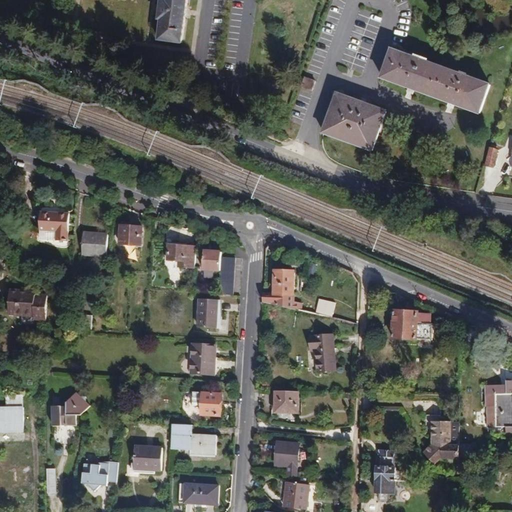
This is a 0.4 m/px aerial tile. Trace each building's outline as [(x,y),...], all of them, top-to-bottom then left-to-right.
[(162,0),(159,19),(162,20),(159,40),(182,43),(187,0),(162,0)] [(392,50),(382,78),(481,114),(491,85),(392,50)] [(305,78),(302,88),(312,91),(316,82),(305,78)] [(338,94),(324,133),(373,151),(387,112),(338,94)] [(491,149),(486,166),(493,168),(498,151),(491,149)] [(57,232),(56,241),(68,241),(70,214),(41,212),(40,231),(57,232)] [(143,228),(121,226),(120,244),(142,246),(143,228)] [(40,240),(56,241),(57,232),(40,231),(40,240)] [(109,234),(84,232),(82,255),(107,257),(109,234)] [(196,268),(197,247),(169,245),(168,260),(179,261),(179,267),(196,268)] [(222,257),(222,252),(205,251),(203,270),(205,270),(204,278),(213,279),(214,271),(221,271),(222,257)] [(235,258),(222,257),(221,271),(219,295),(233,295),(235,258)] [(264,293),(263,303),(332,318),(334,311),(325,309),(326,304),(304,298),(302,303),(294,301),(295,272),(276,272),(275,294),(264,293)] [(23,291),(10,290),(10,316),(35,316),(35,320),(48,320),(49,295),(37,295),(37,289),(23,289),(23,291)] [(217,328),(218,301),(200,300),(199,327),(217,328)] [(420,312),(394,311),(393,339),(418,341),(418,340),(434,341),(435,324),(431,324),(432,314),(420,314),(420,312)] [(313,353),(317,353),(318,373),(337,372),(334,334),(311,335),(313,353)] [(216,346),(194,345),(192,373),(214,375),(216,346)] [(490,350),(475,350),(476,366),(490,366),(490,350)] [(511,381),(508,381),(508,385),(487,385),(487,407),(487,428),(507,428),(507,436),(511,436),(511,381)] [(424,384),(424,395),(446,396),(447,384),(424,384)] [(299,413),(300,392),(276,391),(276,413),(299,413)] [(92,406),(77,392),(67,403),(67,406),(53,407),(53,427),(63,427),(63,426),(67,426),(67,427),(78,426),(78,416),(82,416),(92,406)] [(219,405),(222,405),(222,394),(194,392),(193,406),(202,406),(202,415),(218,416),(219,405)] [(24,395),(6,395),(7,408),(0,408),(0,432),(25,431),(25,407),(24,407),(24,395)] [(444,458),(460,459),(461,422),(440,422),(440,415),(425,415),(425,430),(433,430),(433,444),(424,452),(437,465),(444,458)] [(192,436),(193,425),(173,425),(171,448),(191,449),(191,455),(216,456),(217,437),(192,436)] [(54,428),(54,443),(66,443),(66,428),(54,428)] [(104,441),(82,439),(80,452),(103,454),(104,441)] [(277,466),(299,468),(301,444),(279,442),(277,466)] [(163,448),(137,446),(135,470),(162,471),(163,448)] [(398,480),(398,470),(398,467),(397,467),(398,451),(380,450),(379,466),(377,466),(376,494),(380,494),(390,495),(397,495),(398,480)] [(470,475),(471,461),(459,460),(458,474),(470,475)] [(117,486),(118,464),(84,463),(83,485),(117,486)] [(56,469),(47,469),(48,494),(56,494),(56,469)] [(288,482),(284,507),(308,510),(311,485),(288,482)] [(219,487),(186,484),(185,503),(196,504),(203,504),(218,505),(219,487)]
